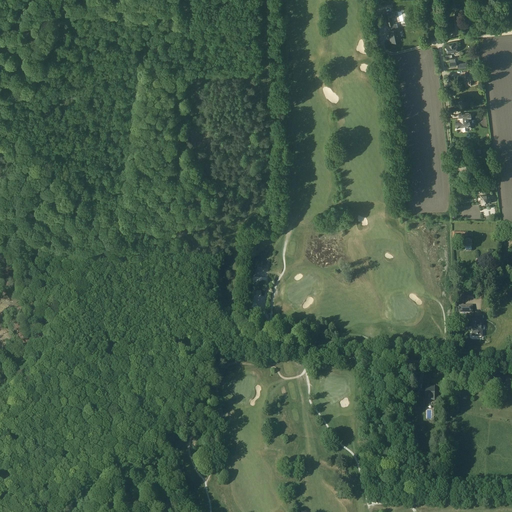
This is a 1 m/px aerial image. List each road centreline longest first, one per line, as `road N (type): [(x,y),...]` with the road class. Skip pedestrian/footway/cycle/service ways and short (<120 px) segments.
road 1 (track): [(433,361),(256,345),(40,357)]
road 2 (track): [(201,348),(134,455),(72,511)]
road 3 (residential): [(438,43),(456,188)]
